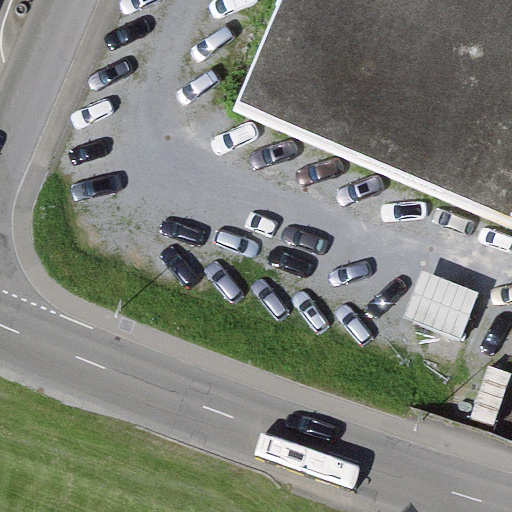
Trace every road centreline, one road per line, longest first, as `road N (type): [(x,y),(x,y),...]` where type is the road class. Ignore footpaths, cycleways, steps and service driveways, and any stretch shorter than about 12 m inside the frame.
road 1 (primary): [(0,326),(253,427),(511,510)]
road 2 (residential): [(0,159),(69,0)]
